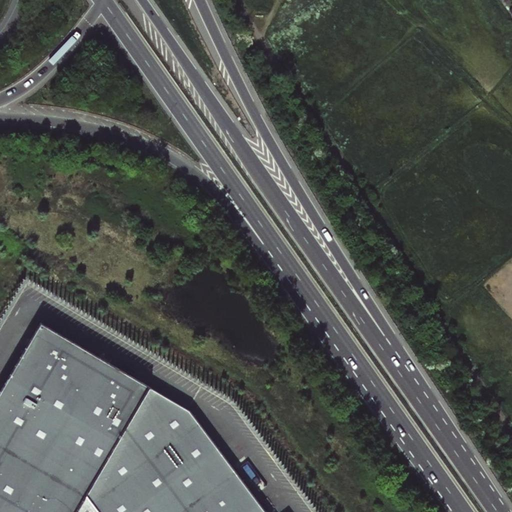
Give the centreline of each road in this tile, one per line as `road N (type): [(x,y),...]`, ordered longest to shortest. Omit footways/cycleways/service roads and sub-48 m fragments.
road 1 (trunk): [(452,449),(141,0)]
road 2 (motorway): [(452,449),(300,196),(198,0)]
road 3 (motorway): [(0,118),(77,124),(160,150),(205,181),(292,268)]
road 4 (trunk): [(101,0),(292,268)]
road 5 (trunk): [(292,268),(464,511)]
road 6 (motorway): [(0,100),(39,75),(101,0)]
